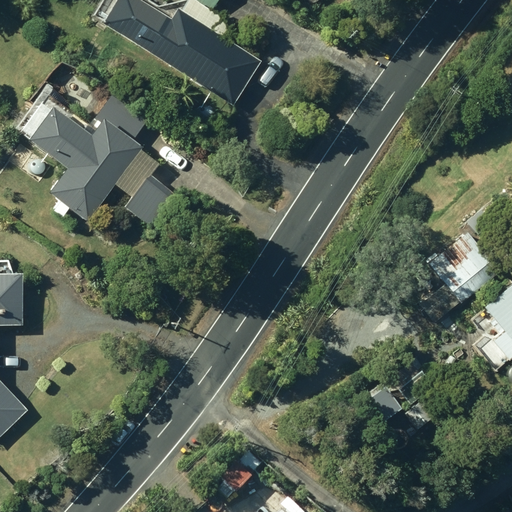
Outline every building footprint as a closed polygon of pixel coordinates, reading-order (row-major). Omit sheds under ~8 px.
[(122,0),(110,18),(237,103),(267,58),(186,4),(178,15),(157,0),(122,0)] [(74,205),(93,219),(149,142),(139,135),(152,117),(115,92),(91,125),(61,102),(36,135),(73,164),(54,189),(64,197),(58,206),(67,214),(74,205)] [(152,176),(129,204),(155,225),(177,197),(152,176)] [(423,266),(456,308),(496,275),(463,235),(423,266)] [(0,437),(31,408),(0,377),(0,323),(27,324),(28,272),(0,271),(0,437)] [(483,346),(501,366),(511,356),(511,280),(475,313),(495,336),(483,346)] [(423,366),(399,385),(413,402),(436,382),(423,366)] [(234,469),(249,481),(259,469),(244,457),(234,469)]
